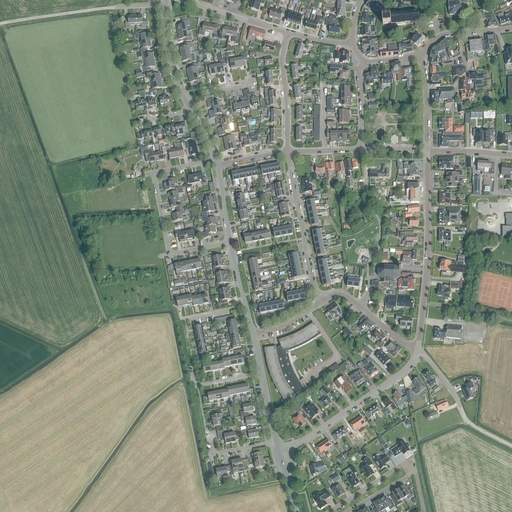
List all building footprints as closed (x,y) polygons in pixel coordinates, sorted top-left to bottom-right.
[(260,0),(261,0),(260,0),(250,0),(249,4),(252,5),(251,9),(258,11),(260,4),(264,5),(265,0),(260,0)] [(461,11),(463,10),(462,7),(460,7),(460,3),(456,3),(456,0),(448,0),(448,3),(449,15),(454,15),(457,15),(458,16),(460,16),(460,15),(461,15),(461,11)] [(511,0),(506,0),(508,2),(504,4),(500,6),(501,9),(510,6),(509,4),(511,1),(511,0)] [(382,8),(380,7),(376,4),(375,5),(371,2),(371,3),(369,2),(366,6),(376,13),(379,9),(381,11),(382,8)] [(269,16),(274,18),(277,11),(276,11),(277,7),(275,7),(274,10),(271,9),(269,16)] [(279,12),(277,11),(274,18),(280,20),(282,15),(284,15),(286,10),(280,8),(279,12)] [(391,25),(419,22),(418,12),(389,15),(390,16),(382,16),(382,25),(390,24),(391,25)] [(492,19),(491,15),(484,16),(484,13),(479,14),(480,20),(486,19),(487,28),(497,27),(494,18),(492,19)] [(501,25),(511,20),(511,13),(504,16),(503,13),(497,15),(499,18),(501,25)] [(129,25),(135,25),(135,15),(128,16),(128,21),(125,21),(125,28),(129,28),(129,25)] [(142,15),(135,15),(135,25),(140,25),(140,27),(146,27),(145,20),(142,20),(142,15)] [(304,27),(310,29),(312,22),(314,15),(312,15),(310,21),(307,20),(304,27)] [(370,17),(370,16),(364,15),(363,19),(362,19),(362,23),(368,24),(368,25),(373,26),(374,18),(370,17)] [(315,23),(312,22),(310,29),(316,31),(318,24),(321,25),(323,18),(317,17),(315,23)] [(339,26),(339,22),(326,20),(325,26),(329,26),(329,32),(339,34),(340,26),(339,26)] [(176,26),(178,33),(187,31),(186,26),(189,26),(188,21),(181,22),(181,25),(176,26)] [(205,32),(209,33),(210,24),(203,23),(202,29),(199,28),(198,35),(204,36),(205,32)] [(218,26),(210,24),(209,33),(214,34),(213,38),(218,39),(219,32),(217,31),(218,26)] [(222,32),(219,32),(218,39),(223,39),(224,36),(229,37),(230,28),(223,27),(222,32)] [(238,29),(230,28),(229,37),(232,37),(231,42),(234,43),(234,44),(238,44),(239,35),(237,35),(238,29)] [(264,39),(266,32),(250,28),(247,40),(255,43),(256,37),(264,39)] [(136,33),(136,36),(137,38),(139,37),(140,42),(150,40),(148,33),(143,34),(143,31),(136,33)] [(188,36),(187,31),(178,33),(179,40),(184,39),(185,42),(192,40),(191,35),(188,36)] [(408,39),(409,40),(417,48),(424,40),(417,34),(416,36),(413,33),(408,39)] [(485,36),(486,42),(486,45),(489,45),(496,44),(495,34),(485,36)] [(369,46),(375,46),(375,43),(377,42),(377,38),(365,39),(365,40),(362,40),(362,42),(363,50),(369,50),(369,46)] [(151,47),(150,40),(140,42),(142,49),(139,49),(140,53),(147,51),(146,48),(151,47)] [(417,48),(409,40),(408,41),(403,42),(398,43),(399,52),(403,52),(403,54),(413,52),(417,48)] [(442,42),(446,50),(447,53),(450,59),(453,58),(452,56),(450,52),(452,51),(448,43),(447,40),(446,40),(445,40),(442,42)] [(475,53),(483,52),(481,40),(469,42),(470,48),(466,48),(467,62),(476,61),(475,53)] [(273,44),(264,42),(262,49),(266,51),(267,50),(274,52),(275,46),(272,45),(273,44)] [(180,48),(181,55),(191,53),(190,48),(192,48),(191,43),(184,44),(185,47),(180,48)] [(299,44),(297,51),(303,52),(304,48),(307,49),(307,47),(305,46),(299,44)] [(397,45),(387,45),(388,50),(380,51),(380,57),(398,55),(397,48),(397,45)] [(444,57),(438,45),(435,47),(437,55),(440,54),(442,59),(444,58),(444,57)] [(375,49),(375,46),(369,46),(369,50),(363,50),(363,51),(363,53),(365,54),(366,54),(366,55),(375,55),(375,49)] [(147,51),(140,53),(141,58),(143,58),(144,62),(154,60),(152,53),(147,54),(147,51)] [(306,53),(303,52),(297,51),(295,57),(301,59),(302,54),(305,55),(306,53)] [(349,62),(349,52),(339,52),(334,52),(334,60),(339,60),(339,63),(342,63),(342,62),(349,62)] [(195,62),(195,59),(194,56),(191,56),(191,53),(181,55),(182,62),(187,61),(188,64),(195,62)] [(238,67),(245,66),(244,61),(247,60),(245,53),(240,54),(241,57),(236,58),(238,67)] [(231,69),(238,67),(236,58),(229,59),(229,57),(226,57),(227,64),(230,64),(231,69)] [(219,63),(215,64),(217,74),(224,72),(223,67),(226,67),(224,59),(218,61),(219,63)] [(142,67),(143,69),(144,72),(151,71),(150,68),(155,67),(154,60),(144,62),(145,66),(142,67)] [(215,64),(210,65),(210,62),(208,63),(205,63),(206,71),(209,70),(210,75),(217,74),(215,64)] [(413,78),(413,67),(410,67),(410,68),(401,68),(400,62),(391,63),(392,65),(393,70),(391,70),(392,75),(397,74),(398,81),(407,80),(407,90),(413,90),(413,78)] [(187,69),(188,76),(198,74),(196,67),(199,67),(198,64),(191,65),(192,68),(187,69)] [(348,79),(349,71),(342,70),(342,65),(330,64),(330,72),(339,73),(339,78),(348,79)] [(435,67),(429,67),(431,85),(436,85),(441,85),(440,74),(439,74),(439,67),(435,67)] [(459,77),(464,75),(464,73),(465,73),(465,67),(453,68),(454,76),(459,76),(459,77)] [(370,69),(371,73),(372,80),(380,79),(379,74),(378,74),(377,68),(370,69)] [(301,71),(298,72),(292,72),(293,79),(299,79),(298,74),(301,73),(301,71)] [(151,80),(151,83),(160,81),(159,74),(154,75),(153,72),(146,73),(147,79),(149,78),(149,80),(151,80)] [(382,84),(392,83),(392,78),(390,78),(390,73),(383,74),(383,78),(382,78),(382,84)] [(198,74),(188,76),(190,83),(195,82),(195,85),(203,83),(201,78),(199,79),(198,74)] [(465,92),(467,92),(470,92),(470,84),(468,84),(468,82),(466,82),(466,80),(460,80),(460,90),(465,90),(465,92)] [(162,88),(160,81),(151,83),(152,89),(150,90),(150,93),(157,92),(157,89),(162,88)] [(351,87),(345,87),(345,84),(328,83),(327,86),(333,86),(333,87),(341,87),(341,93),(351,93),(351,87)] [(445,103),(456,103),(456,99),(455,99),(454,89),(439,89),(439,92),(431,92),(432,104),(438,104),(438,100),(445,99),(445,103)] [(303,91),(300,92),(295,92),(296,100),(301,99),(301,94),(304,94),(303,91)] [(155,92),(157,98),(157,100),(159,100),(160,105),(164,104),(164,106),(171,105),(169,97),(166,98),(165,95),(162,95),(163,97),(159,98),(158,92),(155,92)] [(470,98),(474,98),(474,92),(461,92),(462,101),(470,101),(470,98)] [(247,95),(247,97),(248,102),(251,101),(253,106),(259,105),(257,98),(255,98),(254,93),(247,95)] [(241,104),(239,104),(241,111),(250,110),(248,102),(247,97),(240,99),(241,104)] [(155,101),(157,100),(157,98),(151,100),(150,98),(147,98),(148,101),(145,102),(146,107),(146,110),(152,109),(152,106),(156,106),(155,101)] [(142,107),(146,107),(145,102),(145,100),(141,101),(140,99),(137,99),(138,102),(135,103),(136,111),(143,109),(142,107)] [(213,107),(213,109),(221,107),(220,101),(214,102),(214,99),(207,101),(208,108),(213,107)] [(241,111),(239,104),(238,104),(237,100),(229,101),(231,108),(234,107),(235,113),(241,111)] [(457,104),(458,113),(464,112),(464,110),(466,110),(465,104),(463,104),(463,103),(457,104)] [(222,114),(221,107),(213,109),(214,110),(209,111),(210,119),(215,118),(217,117),(217,115),(222,114)] [(222,124),(222,126),(230,124),(228,118),(223,119),(222,116),(217,117),(215,118),(217,125),(222,124)] [(451,132),(451,119),(445,119),(445,118),(439,118),(439,129),(445,129),(445,132),(451,132)] [(178,126),(175,127),(176,131),(176,133),(180,133),(180,135),(183,134),(183,131),(186,130),(184,123),(178,124),(178,126)] [(173,132),(176,131),(175,127),(174,124),(168,125),(169,127),(165,128),(166,134),(170,134),(170,136),(173,135),(173,132)] [(231,131),(230,124),(222,126),(222,128),(218,129),(219,136),(226,135),(226,132),(231,131)] [(150,128),(151,131),(152,136),(155,135),(155,139),(158,138),(158,136),(162,135),(160,129),(157,129),(156,127),(150,128)] [(139,140),(142,139),(145,138),(146,142),(149,141),(148,139),(152,138),(152,136),(151,131),(147,132),(147,130),(141,131),(141,133),(138,134),(139,140)] [(254,135),(250,136),(252,145),(259,143),(258,138),(260,137),(260,139),(262,139),(263,134),(261,134),(260,130),(257,131),(254,131),(254,135)] [(473,130),(473,136),(476,136),(476,144),(483,144),(483,130),(473,130)] [(483,130),(483,144),(489,144),(489,136),(493,136),(493,130),(483,130)] [(331,142),(337,142),(337,132),(331,132),(331,131),(327,131),(327,138),(330,138),(331,142)] [(224,138),(225,144),(235,142),(234,138),(239,137),(238,132),(231,134),(231,136),(224,138)] [(245,146),(252,145),(250,136),(246,137),(245,133),(240,134),(241,141),(244,141),(245,146)] [(443,133),(443,136),(439,136),(440,147),(449,147),(449,142),(464,142),(464,136),(452,136),(452,133),(443,133)] [(498,136),(498,146),(507,146),(507,141),(511,141),(511,133),(504,133),(504,136),(498,136)] [(277,143),(277,136),(271,136),(268,136),(268,141),(267,141),(267,145),(274,145),(274,143),(277,143)] [(184,143),(186,149),(189,148),(191,156),(198,154),(196,143),(190,144),(189,142),(184,143)] [(234,152),(241,151),(240,146),(236,147),(235,142),(225,144),(226,151),(234,150),(234,152)] [(163,154),(166,154),(164,147),(163,143),(159,144),(160,148),(159,148),(160,152),(155,153),(157,161),(164,160),(163,154)] [(180,148),(175,149),(177,157),(184,156),(183,150),(186,150),(186,149),(184,143),(179,144),(180,148)] [(169,146),(164,147),(166,154),(169,153),(170,159),(177,157),(175,149),(170,150),(169,146)] [(148,152),(147,150),(149,150),(148,147),(144,147),(146,159),(149,159),(150,163),(157,161),(155,153),(152,153),(151,151),(148,152)] [(440,169),(446,169),(446,170),(453,170),(453,158),(446,158),(446,159),(440,159),(440,169)] [(325,163),(327,173),(326,174),(327,181),(331,181),(330,170),(334,170),(333,162),(325,163)] [(337,181),(338,181),(338,178),(340,178),(340,173),(344,172),(343,162),(335,164),(337,181)] [(397,163),(397,168),(398,168),(398,170),(407,170),(415,170),(415,164),(409,164),(409,162),(405,162),(405,164),(404,164),(404,168),(401,168),(401,163),(397,163)] [(491,163),(484,162),(484,168),(485,168),(489,169),(488,173),(490,173),(490,175),(494,175),(495,164),(491,164),(491,163)] [(505,179),(508,179),(509,165),(502,164),(501,175),(506,175),(505,179)] [(315,173),(325,173),(325,165),(315,165),(315,173)] [(389,178),(389,170),(385,170),(385,165),(382,165),(381,172),(378,172),(378,177),(389,178)] [(446,173),(446,179),(458,179),(458,175),(462,175),(462,171),(458,171),(458,173),(446,173)] [(195,174),(197,184),(202,183),(202,185),(208,184),(206,178),(203,178),(202,173),(195,174)] [(192,185),(197,184),(195,174),(187,176),(188,181),(185,182),(187,188),(192,187),(192,185)] [(474,177),(472,177),(472,185),(473,185),(473,194),(473,196),(482,196),(483,184),(480,184),(480,183),(480,177),(474,177)] [(166,191),(172,190),(172,189),(175,188),(174,183),(177,183),(176,178),(169,179),(170,182),(164,183),(166,191)] [(304,193),(313,191),(311,185),(310,185),(309,179),(302,180),(303,184),(302,185),(303,190),(304,193)] [(462,179),(458,179),(446,179),(446,188),(462,188),(462,185),(458,185),(458,182),(462,182),(462,179)] [(411,203),(419,203),(419,188),(419,183),(406,183),(406,196),(393,196),(393,197),(389,197),(389,203),(411,202),(411,203)] [(277,191),(284,190),(283,184),(275,185),(275,184),(267,186),(268,189),(271,189),(272,192),(276,191),(277,191)] [(179,188),(175,188),(172,189),(172,190),(173,193),(168,193),(170,201),(179,199),(178,193),(180,193),(180,194),(183,193),(182,188),(179,188)] [(285,196),(284,190),(277,191),(276,191),(272,192),(272,194),(277,193),(278,198),(273,198),(274,202),(282,200),(281,197),(285,196)] [(440,204),(450,205),(450,193),(440,193),(440,204)] [(202,201),(203,206),(212,204),(211,197),(206,198),(205,195),(198,196),(199,201),(202,201)] [(315,206),(315,205),(314,201),(319,200),(318,198),(313,199),(314,200),(307,201),(308,208),(315,206)] [(176,207),(176,210),(183,209),(182,203),(180,204),(179,199),(170,201),(171,208),(176,207)] [(279,207),(280,210),(280,211),(288,210),(287,203),(283,204),(282,201),(274,203),(275,207),(279,207)] [(202,211),(203,217),(209,215),(209,212),(214,211),(212,204),(203,206),(204,211),(202,211)] [(319,204),(315,205),(315,206),(308,208),(309,214),(316,212),(316,211),(315,207),(320,206),(319,204)] [(397,213),(398,219),(412,217),(411,213),(419,212),(419,205),(408,207),(408,212),(402,213),(397,213)] [(447,213),(439,212),(439,225),(446,225),(446,222),(451,222),(452,223),(453,223),(454,222),(460,223),(460,209),(447,208),(447,213)] [(184,214),(183,209),(176,210),(177,213),(172,214),(174,222),(183,220),(184,221),(188,221),(187,217),(183,217),(182,214),(184,214)] [(320,210),(316,211),(316,212),(309,214),(310,220),(318,219),(317,217),(317,213),(321,212),(320,210)] [(511,214),(505,214),(505,219),(506,219),(506,227),(502,227),(502,236),(506,236),(506,235),(511,235),(511,214)] [(214,225),(216,225),(215,218),(210,219),(209,215),(203,217),(204,222),(206,222),(207,227),(214,225)] [(322,216),(317,217),(318,219),(310,220),(312,226),(319,225),(318,220),(322,219),(322,216)] [(283,223),(284,228),(285,228),(287,235),(293,234),(291,226),(286,227),(286,223),(283,223)] [(277,225),(278,229),(279,229),(281,237),(287,235),(285,228),(284,228),(280,229),(280,224),(277,225)] [(216,233),(214,225),(207,227),(205,227),(206,232),(203,233),(204,238),(211,237),(210,234),(216,233)] [(279,229),(278,229),(274,230),(273,225),(271,226),(272,230),(273,230),(274,238),(281,237),(279,229)] [(186,231),(188,241),(195,240),(194,235),(197,234),(196,227),(190,228),(191,230),(186,231)] [(261,228),(262,232),(263,232),(264,240),(270,239),(269,231),(264,232),(263,227),(261,228)] [(263,232),(262,232),(258,233),(257,228),(255,229),(256,233),(257,233),(258,241),(264,240),(263,232)] [(321,236),(321,235),(320,231),(324,230),(324,228),(319,229),(320,230),(313,231),(314,238),(321,236)] [(180,243),(188,241),(186,231),(181,232),(180,230),(175,231),(176,238),(179,238),(180,243)] [(252,242),(258,241),(257,233),(256,233),(252,234),(251,230),(249,230),(249,235),(250,234),(252,242)] [(439,230),(439,242),(445,242),(445,241),(450,241),(451,231),(446,231),(446,230),(439,230)] [(250,234),(249,235),(245,235),(244,231),(242,231),(243,236),(244,236),(246,243),(252,242),(250,234)] [(417,242),(417,236),(413,236),(413,233),(405,233),(405,242),(402,242),(402,244),(401,244),(401,245),(405,245),(405,247),(413,247),(413,241),(417,242)] [(321,236),(314,238),(315,244),(322,242),(322,241),(321,237),(326,236),(325,234),(321,235),(321,236)] [(324,249),(323,247),(323,243),(327,242),(326,240),(322,241),(322,242),(315,244),(316,250),(324,249)] [(328,247),(323,247),(324,249),(316,250),(317,256),(325,255),(324,250),(328,249),(328,247)] [(403,252),(402,261),(402,263),(410,264),(411,260),(416,260),(416,251),(410,250),(409,250),(409,253),(403,252)] [(286,263),(290,262),(290,261),(298,259),(297,253),(289,255),(290,260),(286,261),(286,263)] [(214,260),(214,263),(224,261),(223,256),(217,257),(216,254),(210,255),(211,260),(214,260)] [(450,272),(465,273),(465,266),(463,265),(464,255),(458,255),(458,262),(454,262),(453,262),(451,262),(441,261),(441,266),(440,266),(439,267),(439,269),(440,270),(442,270),(442,273),(446,273),(446,272),(450,272)] [(249,260),(250,267),(258,265),(258,264),(257,260),(262,259),(261,257),(257,258),(257,259),(249,260)] [(327,266),(327,265),(326,261),(330,260),(330,258),(325,259),(326,260),(318,261),(320,268),(327,266)] [(200,259),(195,260),(197,269),(199,269),(200,271),(204,270),(203,263),(201,263),(200,259)] [(287,269),(291,268),(291,267),(299,265),(298,259),(290,261),(290,262),(291,266),(287,266),(287,269)] [(214,271),(220,270),(219,267),(225,266),(224,261),(214,263),(215,266),(213,267),(214,271)] [(260,271),(259,270),(259,266),(263,266),(262,263),(258,264),(258,265),(250,267),(252,273),(260,271)] [(331,264),(327,265),(327,266),(320,268),(321,274),(328,272),(328,271),(327,267),(332,266),(331,264)] [(288,275),(293,274),(292,273),(300,271),(299,265),(291,267),(291,268),(292,271),(288,272),(288,275)] [(382,279),(381,280),(379,280),(379,282),(372,281),(371,286),(374,287),(374,293),(378,294),(386,295),(386,289),(393,289),(393,281),(400,277),(400,271),(403,270),(403,268),(401,267),(378,266),(378,276),(382,279)] [(220,273),(220,270),(214,271),(215,276),(217,276),(218,279),(227,277),(226,272),(220,273)] [(264,270),(259,270),(260,271),(252,273),(253,279),(261,277),(260,273),(264,272),(264,270)] [(292,273),(293,274),(293,277),(289,278),(290,280),(294,280),(294,279),(301,277),(300,271),(292,273)] [(333,271),(328,271),(328,272),(321,274),(322,280),(330,279),(329,278),(329,273),(333,273),(333,271)] [(253,279),(254,285),(262,284),(262,283),(261,279),(265,278),(265,276),(261,277),(253,279)] [(216,283),(217,288),(223,287),(222,284),(228,283),(227,277),(218,279),(218,282),(216,283)] [(334,277),(329,278),(330,279),(322,280),(323,286),(331,285),(330,280),(334,279),(334,277)] [(414,291),(415,279),(408,278),(408,280),(400,279),(398,280),(398,288),(399,288),(399,291),(403,291),(403,290),(407,290),(414,291)] [(254,285),(255,291),(263,290),(262,286),(268,285),(267,282),(262,283),(262,284),(254,285)] [(221,296),(231,294),(229,288),(223,289),(223,287),(217,288),(218,293),(220,292),(221,296)] [(296,288),(297,292),(298,292),(299,299),(305,298),(304,291),(299,291),(298,287),(296,288)] [(438,292),(437,293),(437,295),(438,296),(442,297),(442,298),(444,298),(444,300),(447,300),(448,298),(449,298),(450,290),(445,290),(446,288),(439,287),(439,292),(438,292)] [(290,289),(291,293),(292,293),(294,301),(299,299),(298,292),(297,292),(293,293),(292,289),(290,289)] [(288,302),(294,301),(292,293),(291,293),(287,294),(287,290),(284,290),(285,294),(286,294),(288,302)] [(232,299),(231,294),(221,296),(221,299),(219,299),(220,304),(228,303),(227,300),(232,299)] [(176,298),(177,301),(173,301),(173,305),(178,305),(178,307),(183,306),(182,297),(179,298),(178,295),(175,296),(176,298)] [(413,307),(413,300),(411,300),(411,297),(386,295),(385,308),(394,309),(394,307),(396,308),(396,306),(413,307)] [(274,298),(275,303),(276,302),(278,310),(284,309),(282,301),(277,302),(277,298),(274,298)] [(276,302),(275,303),(272,303),(271,299),(269,300),(269,304),(270,304),(272,311),(278,310),(276,302)] [(263,301),(264,305),(266,312),(272,311),(270,304),(269,304),(266,305),(265,300),(263,301)] [(264,305),(260,306),(259,301),(257,302),(258,306),(260,314),(266,312),(264,305)] [(335,303),(331,306),(337,314),(339,313),(340,315),(342,314),(335,303)] [(338,316),(337,314),(331,306),(327,309),(329,312),(333,317),(335,316),(336,318),(338,316)] [(333,317),(329,312),(325,315),(330,322),(334,319),(333,317)] [(411,327),(412,319),(401,318),(401,316),(396,315),(396,320),(401,320),(400,326),(411,327)] [(370,329),(374,325),(368,319),(367,319),(365,317),(361,320),(360,321),(360,324),(361,325),(358,327),(361,331),(368,326),(370,329)] [(229,329),(237,327),(236,321),(232,321),(229,321),(228,322),(229,327),(226,328),(226,330),(229,329)] [(285,402),(304,389),(303,387),(304,387),(300,381),(297,376),(294,371),(293,367),(292,367),(291,366),(289,360),(288,354),(289,354),(289,351),(292,350),(299,347),(307,344),(314,339),(321,335),(313,323),(306,328),(300,332),(294,335),(287,338),(279,340),(281,347),(277,349),(276,347),(264,349),(266,358),(267,366),(270,373),(273,381),(276,388),(280,395),(285,402)] [(204,333),(204,332),(203,328),(206,327),(205,324),(202,325),(202,326),(195,327),(196,334),(204,333)] [(461,340),(461,328),(462,326),(447,325),(446,329),(446,331),(441,330),(441,329),(436,329),(435,329),(434,339),(435,339),(440,339),(440,340),(444,341),(444,338),(461,340)] [(237,328),(237,327),(229,329),(230,334),(227,334),(228,337),(231,336),(238,334),(237,328)] [(347,337),(351,334),(347,328),(342,331),(347,337)] [(196,334),(197,341),(205,339),(208,338),(207,331),(204,332),(204,333),(196,334)] [(378,331),(378,332),(377,331),(372,337),(378,342),(375,345),(380,349),(385,344),(381,341),(385,337),(380,333),(378,331)] [(240,341),(238,334),(231,336),(228,337),(227,337),(227,336),(225,336),(226,341),(228,340),(229,343),(232,343),(232,342),(240,341)] [(205,339),(197,341),(199,347),(207,346),(206,345),(206,341),(208,340),(208,338),(205,339)] [(241,347),(240,341),(232,342),(232,343),(233,347),(230,348),(230,350),(233,349),(241,347)] [(388,353),(394,358),(401,349),(395,343),(394,344),(390,341),(385,347),(390,351),(388,353)] [(209,345),(206,345),(207,346),(199,347),(200,354),(208,353),(207,348),(210,347),(209,345)] [(366,347),(363,350),(369,356),(373,352),(366,346),(366,347)] [(390,359),(383,353),(381,351),(375,356),(382,363),(383,363),(385,364),(390,359)] [(234,354),(235,357),(236,357),(237,365),(244,364),(243,356),(238,357),(237,354),(234,354)] [(228,355),(228,359),(229,358),(231,366),(237,365),(236,357),(235,357),(231,358),(230,355),(228,355)] [(229,358),(228,359),(224,359),(224,356),(221,357),(222,360),(223,361),(224,368),(231,366),(229,358)] [(378,372),(372,364),(371,363),(373,361),(369,357),(367,359),(367,360),(362,363),(361,362),(357,365),(361,371),(365,368),(366,369),(365,370),(370,377),(378,372)] [(225,369),(224,368),(223,361),(218,362),(217,359),(215,359),(215,363),(216,362),(218,370),(225,369)] [(356,367),(350,359),(348,361),(350,364),(356,371),(352,374),(349,376),(352,380),(353,380),(358,386),(365,382),(360,375),(362,373),(358,369),(357,367),(356,367)] [(216,362),(215,363),(211,363),(211,360),(208,361),(209,364),(210,364),(211,372),(218,370),(216,362)] [(210,364),(209,364),(204,365),(204,362),(202,362),(202,365),(197,366),(199,372),(204,371),(204,373),(211,372),(210,364)] [(433,376),(432,376),(428,371),(423,374),(427,380),(428,382),(427,383),(430,387),(436,383),(435,381),(436,380),(436,379),(434,376),(433,376)] [(416,394),(425,388),(418,377),(412,381),(417,388),(414,391),(416,394)] [(334,383),(338,389),(341,387),(346,394),(353,389),(346,380),(343,382),(340,379),(334,383)] [(470,389),(474,388),(472,382),(465,385),(467,388),(463,390),(467,400),(473,398),(470,389)] [(242,394),(243,393),(247,393),(248,396),(250,395),(250,392),(249,392),(248,384),(241,386),(242,394)] [(244,397),(243,393),(242,394),(241,386),(234,387),(236,395),(237,395),(241,394),(241,397),(244,397)] [(229,396),(234,395),(235,398),(237,398),(237,395),(236,395),(234,387),(227,388),(228,390),(229,396)] [(328,406),(332,403),(330,401),(331,400),(327,396),(327,395),(330,392),(325,387),(322,390),(326,394),(324,396),(325,397),(323,399),(323,400),(320,402),(322,405),(323,404),(325,408),(327,408),(328,407),(328,406)] [(230,398),(229,396),(228,390),(221,391),(223,399),(224,399),(228,398),(228,401),(231,401),(230,397),(230,398)] [(221,391),(214,392),(216,400),(217,400),(221,399),(222,402),(224,402),(224,399),(223,399),(221,391)] [(414,403),(411,391),(405,393),(408,404),(414,403)] [(208,394),(208,397),(203,398),(204,405),(210,404),(209,402),(214,401),(215,404),(218,403),(217,400),(216,400),(214,392),(208,394)] [(400,403),(404,401),(398,392),(393,395),(397,402),(398,401),(400,403)] [(393,410),(397,408),(393,403),(392,404),(388,398),(383,401),(387,408),(385,409),(386,411),(383,413),(386,417),(391,413),(387,408),(390,406),(393,410)] [(446,406),(448,405),(446,401),(444,402),(444,400),(435,404),(438,411),(447,408),(446,406)] [(317,412),(319,411),(311,402),(303,409),(308,415),(309,414),(312,419),(318,414),(317,412)] [(240,412),(241,417),(249,415),(248,412),(253,411),(252,404),(246,405),(246,403),(240,404),(240,407),(243,406),(244,411),(240,412)] [(298,414),(302,411),(297,405),(296,403),(292,406),(293,408),(298,414)] [(377,405),(372,409),(375,414),(381,410),(377,405)] [(375,414),(372,409),(366,413),(369,418),(375,414)] [(211,412),(212,416),(213,421),(222,420),(221,414),(221,411),(211,412)] [(427,415),(430,421),(439,417),(437,412),(427,415)] [(301,428),(306,424),(304,421),(299,414),(293,419),(295,422),(296,422),(301,428)] [(249,415),(241,417),(242,421),(246,421),(247,425),(246,425),(245,426),(246,429),(251,428),(251,425),(256,424),(255,417),(249,418),(249,415)] [(361,416),(355,420),(360,427),(362,426),(362,425),(365,423),(365,421),(361,416)] [(350,425),(354,431),(358,428),(358,429),(360,427),(355,420),(350,424),(350,425)] [(345,427),(339,432),(342,437),(348,433),(345,427)] [(251,428),(246,429),(243,430),(244,435),(249,434),(250,439),(259,437),(257,430),(252,431),(251,428)] [(342,437),(339,432),(333,436),(336,441),(342,437)] [(229,434),(231,443),(236,442),(236,440),(239,440),(238,434),(235,434),(234,433),(229,434)] [(231,443),(229,434),(224,435),(224,437),(221,437),(222,441),(225,441),(226,444),(231,443)] [(366,442),(369,440),(367,437),(360,441),(364,447),(368,445),(366,442)] [(327,439),(322,443),(327,451),(329,449),(328,448),(332,446),(327,439)] [(408,447),(409,446),(407,444),(406,445),(404,441),(397,445),(398,446),(391,451),(395,457),(402,452),(404,455),(410,451),(407,447),(408,447)] [(327,451),(322,443),(316,447),(320,454),(324,451),(325,452),(327,451)] [(253,459),(254,463),(264,462),(262,456),(261,457),(261,453),(251,455),(252,459),(253,459)] [(386,466),(384,463),(386,462),(389,460),(386,455),(381,458),(380,457),(374,461),(380,470),(386,466)] [(366,466),(361,469),(367,479),(374,474),(369,467),(372,465),(368,458),(363,461),(366,466)] [(242,459),(237,460),(239,473),(244,472),(244,471),(247,471),(246,466),(249,465),(248,459),(242,460),(242,459)] [(233,474),(239,473),(237,460),(231,461),(232,465),(229,466),(230,473),(231,476),(234,476),(233,474)] [(265,467),(264,462),(254,463),(255,469),(251,470),(252,473),(258,471),(258,468),(265,467)] [(310,466),(312,475),(323,472),(324,474),(329,471),(323,462),(316,464),(310,466)] [(227,473),(230,473),(229,466),(226,467),(221,468),(223,477),(228,476),(227,473)] [(357,473),(352,466),(347,470),(350,475),(346,478),(353,488),(360,483),(354,474),(357,473)] [(216,469),(212,469),(214,475),(217,475),(217,479),(223,477),(221,468),(216,469)] [(337,473),(330,478),(333,484),(341,479),(337,473)] [(339,485),(332,490),(337,498),(345,493),(339,485)] [(398,490),(403,499),(407,496),(409,499),(413,496),(410,490),(407,491),(404,486),(398,490)] [(318,509),(319,509),(320,509),(327,505),(324,500),(331,496),(326,490),(320,494),(313,498),(317,506),(317,507),(317,508),(318,509)] [(400,501),(403,499),(398,490),(392,493),(395,498),(393,500),(397,506),(401,503),(400,501)] [(379,500),(385,510),(388,507),(390,510),(395,507),(391,501),(388,502),(385,497),(379,500)] [(381,511),(385,510),(379,500),(374,504),(377,509),(374,510),(374,511),(381,511)]
